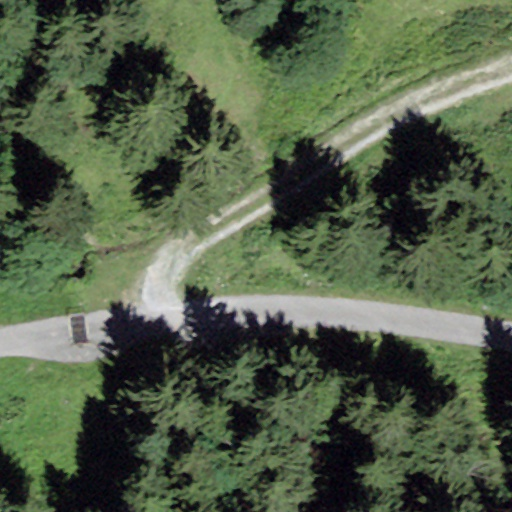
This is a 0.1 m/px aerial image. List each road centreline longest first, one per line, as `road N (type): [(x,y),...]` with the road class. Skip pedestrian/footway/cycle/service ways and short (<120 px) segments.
road 1 (unclassified): [(0,343),(278,310),(511,336)]
road 2 (track): [(150,324),(174,264),(282,186),(360,132),(511,65)]
